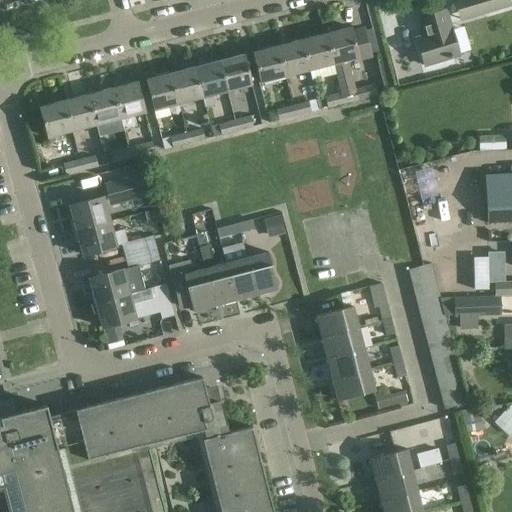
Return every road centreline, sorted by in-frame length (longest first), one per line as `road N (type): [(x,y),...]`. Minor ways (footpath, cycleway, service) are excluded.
road 1 (residential): [(316,511),(270,332),(99,375),(74,368),(0,100)]
road 2 (residential): [(127,40),(288,0)]
road 3 (residential): [(0,74),(127,40)]
